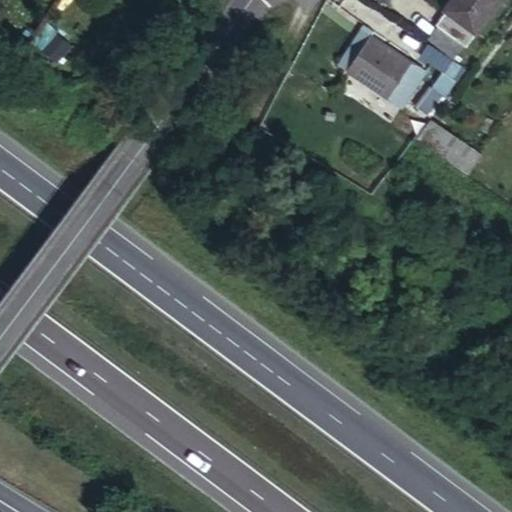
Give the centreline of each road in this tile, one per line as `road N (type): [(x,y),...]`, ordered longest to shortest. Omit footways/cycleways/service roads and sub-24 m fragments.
road 1 (motorway): [(463,511),(0,164)]
road 2 (unclassified): [(0,334),(248,0)]
road 3 (motorway): [(0,302),(280,511)]
